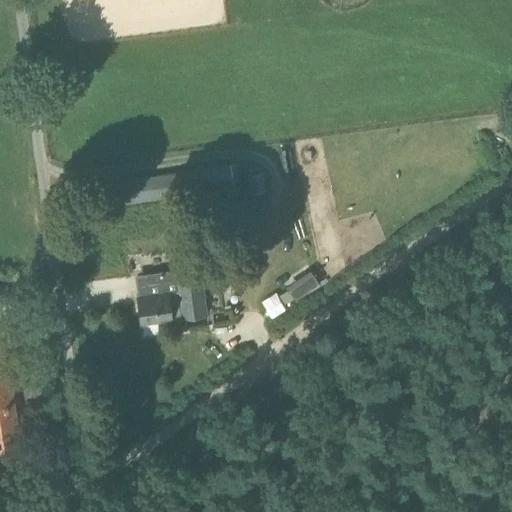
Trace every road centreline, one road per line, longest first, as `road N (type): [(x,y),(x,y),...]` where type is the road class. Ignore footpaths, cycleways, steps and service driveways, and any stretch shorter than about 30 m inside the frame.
road 1 (track): [(7,511),(80,480),(245,358),(511,186)]
road 2 (unclassified): [(80,480),(16,0)]
road 3 (track): [(495,511),(426,460),(245,358)]
road 4 (track): [(358,511),(410,480),(511,366)]
